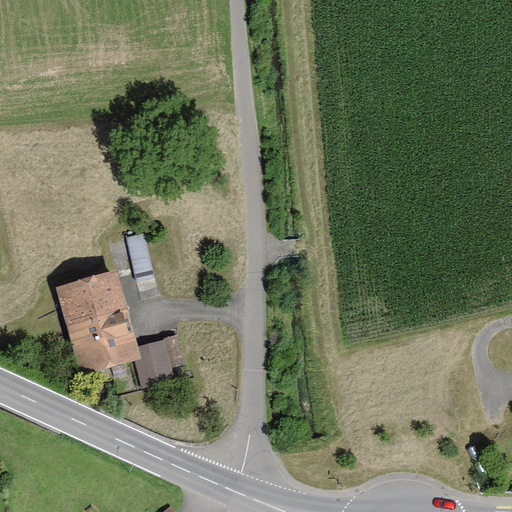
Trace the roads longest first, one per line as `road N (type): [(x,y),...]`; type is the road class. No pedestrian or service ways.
road 1 (unclassified): [(234,491),(252,402),(249,187),(234,0)]
road 2 (tertiary): [(234,491),(0,385)]
